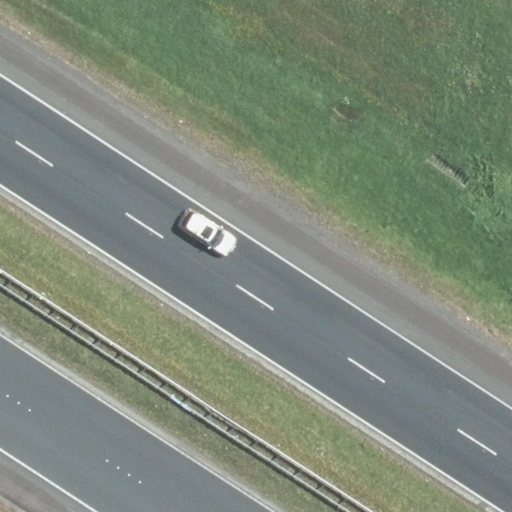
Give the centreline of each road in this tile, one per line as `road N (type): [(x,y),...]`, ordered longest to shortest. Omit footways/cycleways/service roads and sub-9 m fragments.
road 1 (motorway): [(0,120),(511,463)]
road 2 (motorway): [(187,511),(0,387)]
